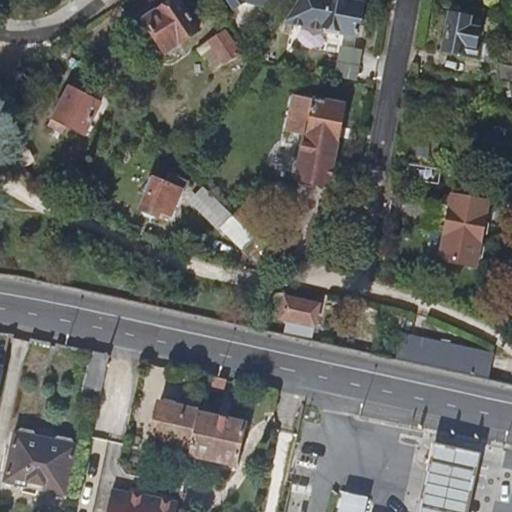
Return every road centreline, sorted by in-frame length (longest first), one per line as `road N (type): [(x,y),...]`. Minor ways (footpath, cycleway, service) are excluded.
road 1 (secondary): [(511,411),(0,301)]
road 2 (residential): [(353,286),(408,0)]
road 3 (unknown): [(145,330),(92,511)]
road 4 (unknown): [(476,511),(326,475)]
